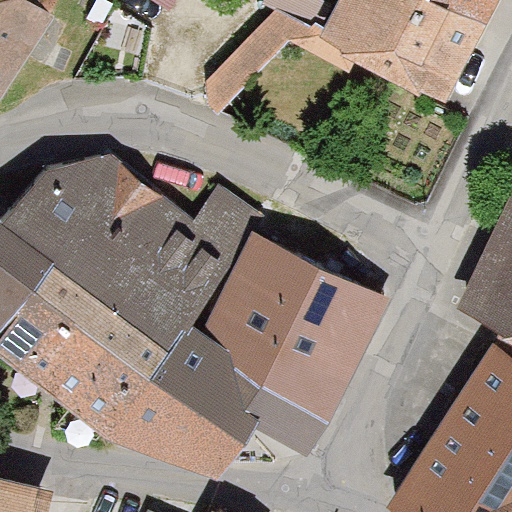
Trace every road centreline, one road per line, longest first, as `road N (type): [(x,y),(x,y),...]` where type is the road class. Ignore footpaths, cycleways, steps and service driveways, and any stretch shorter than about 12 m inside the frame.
road 1 (tertiary): [(0,144),(77,108),(132,110),(195,127),(432,253)]
road 2 (tertiary): [(320,498),(0,454)]
road 3 (tertiary): [(432,253),(320,498)]
road 4 (residential): [(432,253),(511,79)]
